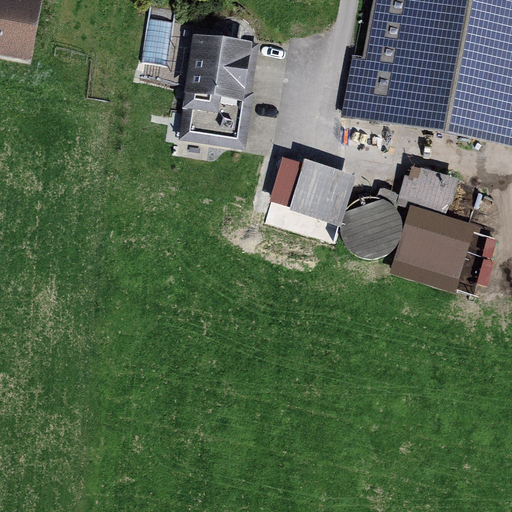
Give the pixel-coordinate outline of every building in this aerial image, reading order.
[(35,7),(0,0),(0,62),(24,67),(35,7)] [(511,0),(371,0),(347,121),(511,156),(511,0)] [(168,67),(175,15),(151,12),(144,64),(168,67)] [(241,55),(183,47),(173,114),(231,123),(241,55)] [(270,203),(286,207),(297,162),(282,158),(270,203)] [(478,292),(490,240),(447,229),(459,178),(409,166),(402,195),(380,190),(376,208),(348,201),(354,174),(301,161),(289,212),(345,225),(339,249),(395,262),(393,272),(478,292)]
